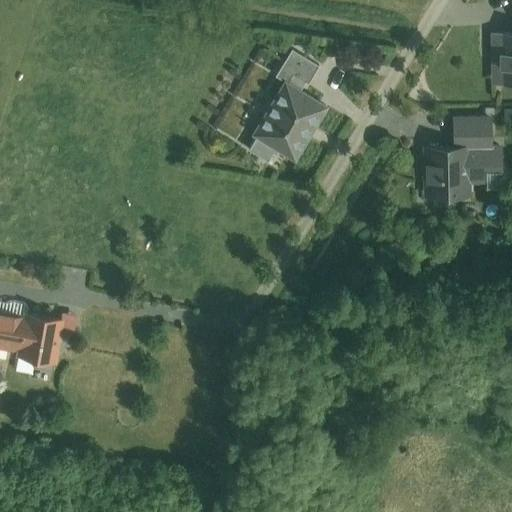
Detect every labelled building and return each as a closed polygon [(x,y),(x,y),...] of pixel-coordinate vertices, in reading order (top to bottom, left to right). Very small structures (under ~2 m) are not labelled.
[(511,85),(511,34),(495,34),(494,86),(511,85)] [(290,50),(277,74),(309,91),(322,67),(290,50)] [(283,84),(254,136),(299,161),(328,109),(283,84)] [(461,139),(427,139),(428,197),(474,196),(473,153),(493,152),(493,118),(460,119),(461,139)] [(61,369),(70,310),(0,299),(0,356),(3,339),(27,342),(24,364),(61,369)]
